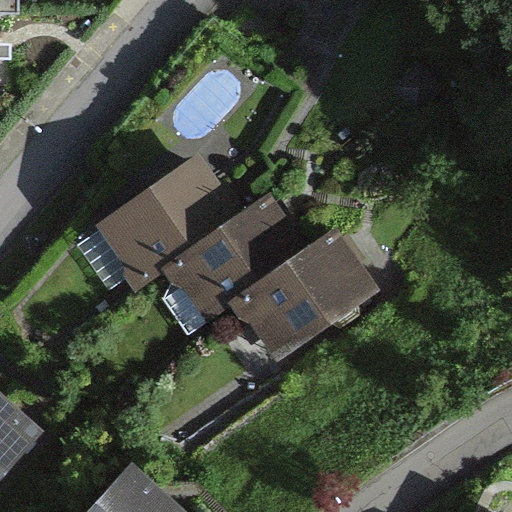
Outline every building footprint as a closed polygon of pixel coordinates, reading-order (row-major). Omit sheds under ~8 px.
[(173,268),(247,216),(208,161),(101,235),(140,291),(173,268)] [(238,305),(312,253),(273,198),(247,216),(173,268),(212,323),(238,305)] [(388,291),(345,230),(312,253),(238,305),(280,366),(388,291)] [(0,473),(41,431),(0,391),(0,473)] [(183,511),(130,462),(83,511),(183,511)]
